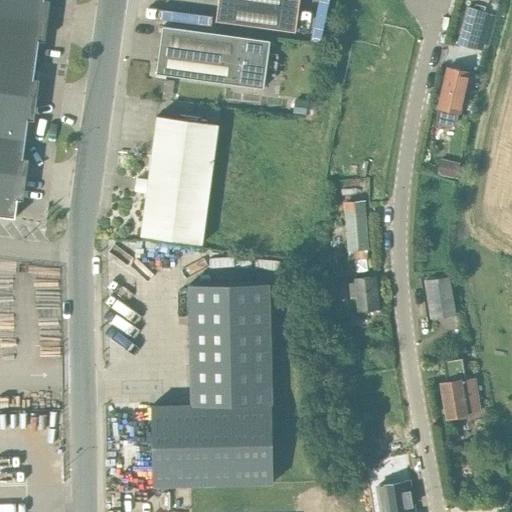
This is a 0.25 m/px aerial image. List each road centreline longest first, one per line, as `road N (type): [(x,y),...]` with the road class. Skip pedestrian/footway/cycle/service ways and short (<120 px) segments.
road 1 (residential): [(435,511),(397,238),(408,140),(440,0)]
road 2 (unclassified): [(83,511),(80,239),(111,0)]
